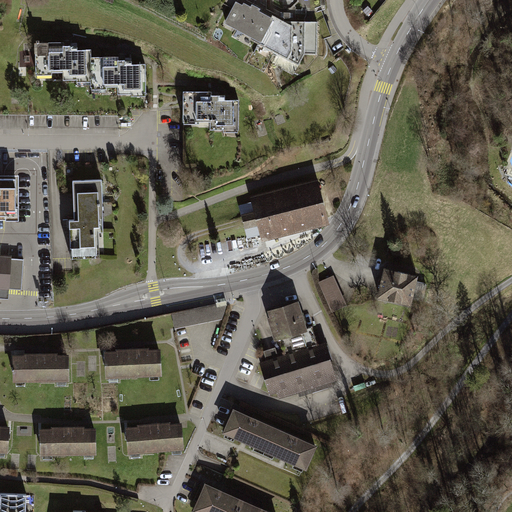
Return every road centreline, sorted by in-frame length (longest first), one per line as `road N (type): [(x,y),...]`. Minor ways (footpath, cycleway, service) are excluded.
road 1 (track): [(511,281),(401,366),(345,386),(295,263)]
road 2 (secondary): [(248,279),(304,258),(338,227),(391,64)]
road 3 (secondary): [(0,318),(57,316),(248,279)]
road 4 (residential): [(248,279),(252,303),(165,511)]
road 5 (track): [(360,511),(511,315)]
road 6 (residential): [(0,139),(153,137)]
